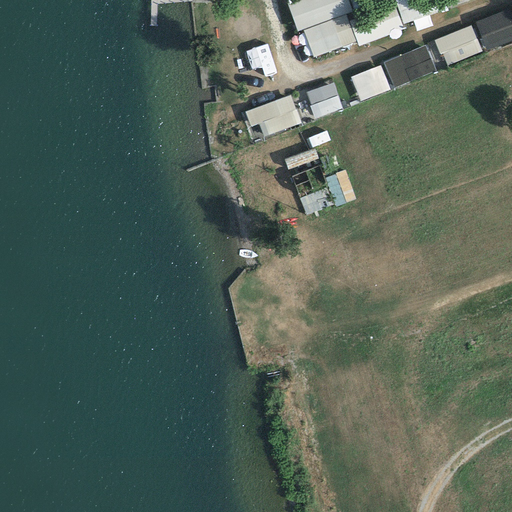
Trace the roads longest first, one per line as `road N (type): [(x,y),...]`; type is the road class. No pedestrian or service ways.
road 1 (track): [(511,3),(312,80)]
road 2 (track): [(416,511),(456,453),(511,430)]
